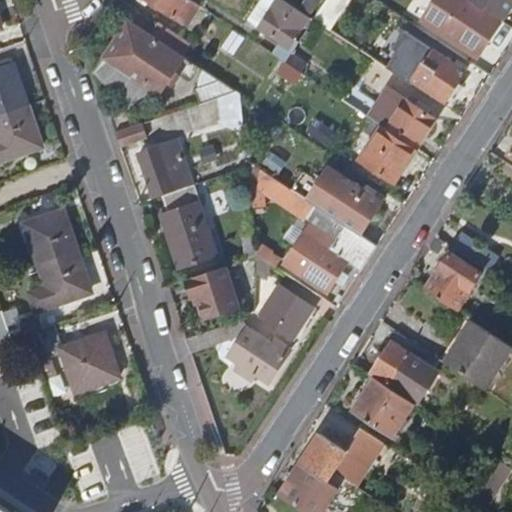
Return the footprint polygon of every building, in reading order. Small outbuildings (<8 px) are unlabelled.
[(149,0),(187,25),(201,5),(193,0),(149,0)] [(295,39),(311,16),(285,0),(280,0),(263,27),(285,43),(277,55),(286,61),(299,43),(295,39)] [(464,0),(458,9),(443,31),(479,56),(503,19),(488,9),(474,0),(464,0)] [(454,0),(451,4),(458,9),(464,0),(454,0)] [(511,0),(474,0),(488,9),(491,6),(505,15),(511,3),(511,0)] [(159,21),(150,34),(183,55),(192,43),(159,21)] [(189,80),(199,66),(183,55),(150,34),(149,37),(127,23),(97,70),(131,110),(158,95),(158,93),(149,88),(158,74),(168,79),(173,70),(189,80)] [(447,100),(473,61),(440,40),(414,79),(447,100)] [(0,114),(28,105),(12,59),(0,63),(0,114)] [(390,87),(370,116),(384,125),(417,147),(438,118),(390,87)] [(224,120),(243,114),(241,93),(236,90),(218,96),(224,120)] [(0,160),(41,145),(28,105),(0,114),(0,160)] [(397,181),(419,148),(417,147),(384,125),(362,157),(397,181)] [(140,153),(155,199),(164,195),(192,185),(177,140),(140,153)] [(261,187),(313,221),(322,208),(292,189),(248,160),(248,165),(252,208),(261,207),(261,187)] [(322,208),(323,209),(361,234),(382,201),(330,167),(320,182),(304,171),(292,189),(322,208)] [(164,195),(169,212),(175,231),(168,234),(178,265),(218,251),(195,184),(192,185),(164,195)] [(322,208),(313,221),(286,262),(329,290),(348,261),(361,270),(377,244),(361,234),(323,209),(322,208)] [(27,223),(41,262),(76,250),(62,211),(27,223)] [(161,215),(168,234),(175,231),(169,212),(161,215)] [(247,253),(257,253),(255,232),(245,233),(247,253)] [(454,248),(480,265),(488,270),(498,255),(464,234),(454,248)] [(90,289),(76,250),(41,262),(49,286),(31,293),(35,309),(90,289)] [(451,253),(427,290),(458,310),(482,274),(451,253)] [(239,304),(225,264),(192,276),(206,316),(239,304)] [(285,286),(264,316),(293,337),(314,304),(285,286)] [(0,309),(0,341),(11,338),(1,309),(0,309)] [(20,324),(23,334),(27,332),(42,327),(38,317),(20,324)] [(511,345),(473,320),(445,362),(487,389),(511,351),(511,345)] [(234,329),(232,321),(231,322),(186,338),(191,351),(222,340),(221,334),(234,329)] [(61,348),(52,324),(42,327),(27,332),(37,360),(62,352),(76,390),(118,375),(104,334),(61,348)] [(248,326),(229,355),(269,381),(288,351),(248,326)] [(421,361),(428,351),(398,331),(371,371),(390,383),(410,354),(421,361)] [(347,408),(352,411),(376,377),(370,373),(347,408)] [(392,437),(415,402),(376,377),(352,411),(392,437)] [(319,434),(300,463),(330,482),(337,472),(346,478),(355,484),(383,442),(360,427),(349,444),(332,433),(328,440),(319,434)] [(322,511),(339,488),(346,478),(337,472),(330,482),(300,463),(279,496),(304,511),(322,511)] [(372,511),(380,500),(355,484),(346,478),(339,488),(372,511)] [(0,511),(15,511),(0,502),(0,511)]
